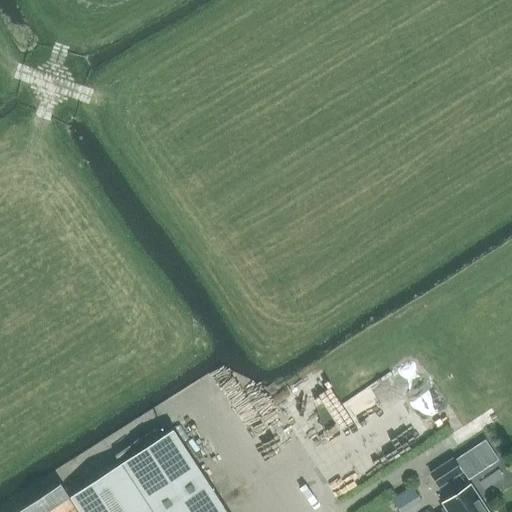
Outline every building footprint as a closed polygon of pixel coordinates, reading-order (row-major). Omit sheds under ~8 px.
[(298,398),(274,412),(281,424),(305,410),(298,398)] [(226,511),(173,430),(69,498),(60,484),(15,511),(226,511)] [(451,460),(431,474),(439,487),(460,473),(451,460)] [(414,485),(393,494),(398,506),(419,497),(414,485)] [(444,511),(486,511),(469,486),(443,504),(445,507),(442,509),(444,511)]
